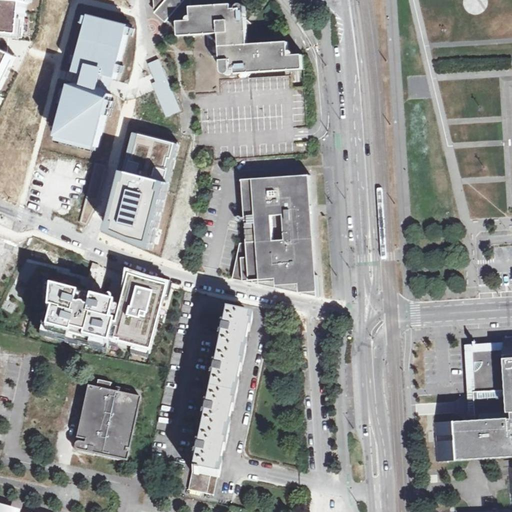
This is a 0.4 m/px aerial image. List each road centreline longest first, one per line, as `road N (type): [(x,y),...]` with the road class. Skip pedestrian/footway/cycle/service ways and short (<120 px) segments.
road 1 (residential): [(0,204),(153,268),(312,306),(369,311)]
road 2 (secondary): [(344,0),(369,311)]
road 3 (secondary): [(372,379),(382,511)]
